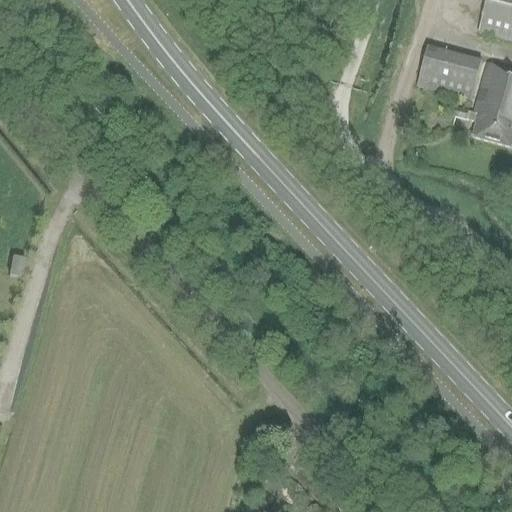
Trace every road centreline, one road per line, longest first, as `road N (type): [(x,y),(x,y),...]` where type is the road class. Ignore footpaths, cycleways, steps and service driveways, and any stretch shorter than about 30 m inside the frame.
road 1 (unclassified): [(0,78),(208,324),(382,511)]
road 2 (tertiary): [(511,429),(186,79),(129,0)]
